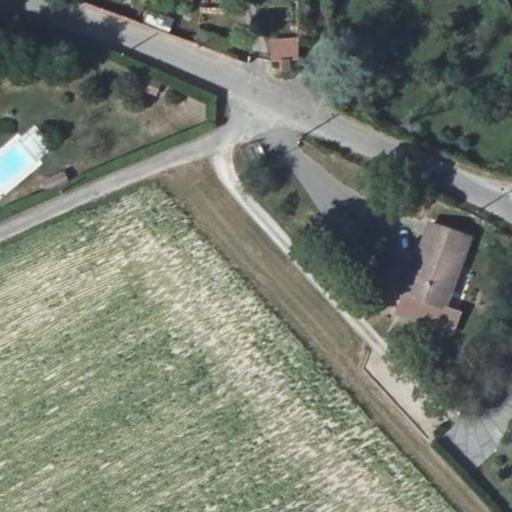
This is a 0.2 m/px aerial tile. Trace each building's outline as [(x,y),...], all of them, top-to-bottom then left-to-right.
[(198,28),(194,39),(215,47),(219,36),(198,28)] [(279,57),(297,56),(295,38),(278,40),(279,57)] [(275,58),(276,41),(259,41),(259,58),(264,58),(265,66),(275,67),(275,58)] [(440,232),(405,319),(458,341),(466,322),(448,315),(474,246),(440,232)] [(432,395),(431,395),(391,350),(370,369),(429,434),(450,415),(432,395)]
